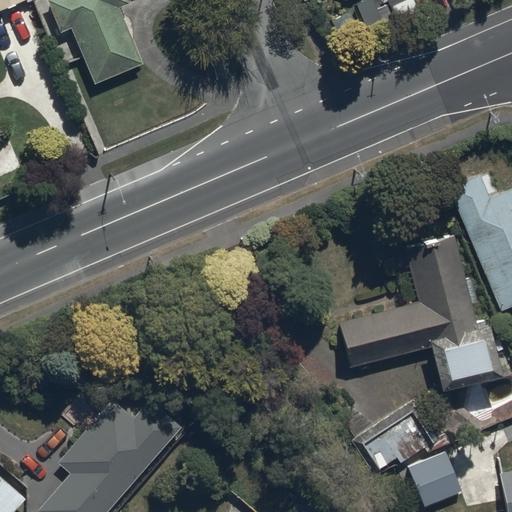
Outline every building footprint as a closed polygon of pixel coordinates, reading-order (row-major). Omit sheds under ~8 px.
[(127,0),(47,0),(60,29),(71,25),(94,80),(142,60),(118,4),(127,0)] [(385,0),(392,11),(411,0),(385,0)] [(0,89),(0,143),(9,140),(0,119),(0,98),(3,97),(0,89)] [(511,183),(488,193),(478,169),(448,181),(498,307),(511,301),(511,183)] [(339,319),(350,363),(431,344),(440,385),(503,371),(490,316),(476,320),(471,301),(477,299),(471,275),(465,276),(455,232),(437,235),(436,232),(421,234),(422,238),(404,244),(418,299),(339,319)] [(97,511),(176,423),(106,400),(32,504),(40,511),(97,511)] [(461,488),(446,450),(408,466),(423,503),(461,488)] [(511,511),(511,468),(499,470),(506,511),(511,511)] [(0,476),(0,511),(19,494),(0,476)]
